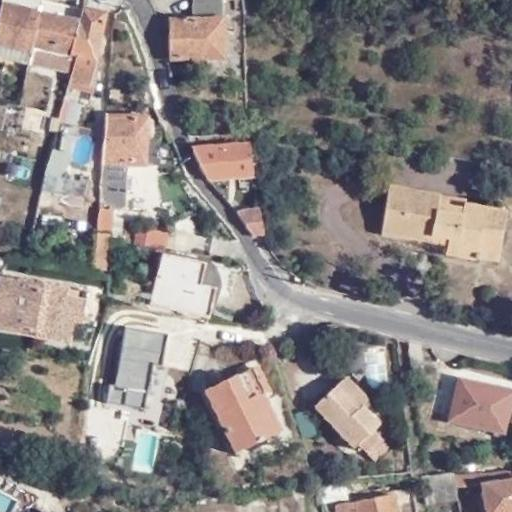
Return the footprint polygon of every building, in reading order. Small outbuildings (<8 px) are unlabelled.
[(0,0),(0,42),(28,50),(29,50),(39,0),(0,0)] [(27,59),(26,59),(67,69),(68,65),(82,6),(56,0),(39,0),(29,50),(27,59)] [(223,56),(221,0),(191,0),(192,19),(168,20),(169,57),(223,56)] [(105,12),(82,6),(68,65),(67,69),(61,95),(87,101),(90,89),(86,88),(105,12)] [(0,52),(27,59),(29,50),(28,50),(0,42),(0,52)] [(59,119),(77,123),(81,106),(64,102),(59,119)] [(95,204),(93,229),(103,232),(104,220),(99,220),(100,206),(101,204),(121,206),(124,160),(143,161),(146,118),(103,115),(99,158),(95,204)] [(72,161),(89,163),(93,139),(76,136),(72,161)] [(213,146),(190,147),(198,164),(203,173),(206,179),(250,179),(247,145),(213,146)] [(85,197),(87,183),(65,179),(70,155),(49,151),(42,189),(85,197)] [(437,206),(439,195),(389,187),(381,233),(431,241),(433,234),(447,237),(446,245),(444,254),(475,260),(479,237),(501,241),(505,212),(462,204),(461,210),(437,206)] [(463,200),(439,195),(437,206),(461,210),(462,204),(463,200)] [(255,211),(235,211),(242,223),(249,233),(259,233),(255,211)] [(131,243),(162,250),(165,233),(134,227),(131,243)] [(103,232),(93,229),(90,256),(95,256),(96,245),(102,244),(103,232)] [(431,241),(446,245),(447,237),(433,234),(431,241)] [(497,264),(501,241),(479,237),(475,260),(497,264)] [(166,315),(208,322),(209,322),(217,289),(230,291),(234,270),(208,263),(161,255),(151,313),(166,315)] [(48,281),(0,272),(0,323),(42,331),(42,335),(70,340),(73,320),(81,321),(85,297),(66,293),(68,282),(48,279),(48,281)] [(168,339),(127,331),(114,389),(122,391),(118,407),(144,413),(148,395),(156,397),(168,339)] [(420,345),(406,342),(409,371),(423,368),(420,345)] [(372,383),(385,382),(383,354),(370,355),(372,383)] [(205,391),(238,454),(280,433),(261,394),(264,392),(251,367),(205,391)] [(348,377),(315,407),(354,450),(381,426),(364,406),(370,400),(348,377)] [(511,391),(458,379),(448,420),(501,432),(511,391)] [(480,511),(511,511),(511,473),(474,477),(480,511)] [(451,474),(433,475),(420,476),(424,502),(455,497),(451,474)] [(0,477),(0,511),(26,511),(35,492),(0,477)] [(339,494),(337,483),(320,485),(321,496),(339,494)] [(416,511),(412,488),(335,502),(336,511),(416,511)]
